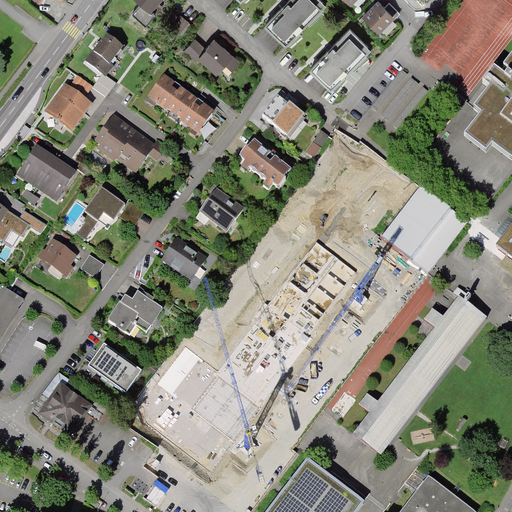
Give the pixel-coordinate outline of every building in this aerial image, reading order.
[(162,0),(140,0),(143,3),(135,11),(148,24),(156,15),(152,11),(162,0)] [(326,2),(323,0),(285,0),(265,21),(286,43),(326,2)] [(376,3),(362,17),(379,34),(381,31),(387,36),(397,26),(393,21),(400,14),(389,3),(384,8),(382,6),(378,1),(376,3)] [(178,37),(190,22),(182,15),(169,29),(178,37)] [(371,47),(350,26),(310,65),(330,86),(371,47)] [(125,50),(108,38),(89,64),(105,75),(125,50)] [(206,47),(195,38),(185,50),(196,59),(199,56),(217,71),(225,62),(233,69),(240,61),(214,38),(206,47)] [(511,56),(506,65),(511,69),(506,76),(496,69),(487,81),(492,85),(476,105),(484,112),(468,134),(488,149),(494,141),(511,154),(511,56)] [(374,106),(399,127),(429,92),(404,71),(374,106)] [(107,97),(117,84),(105,75),(95,88),(107,97)] [(92,86),(79,77),(72,86),(86,95),(92,86)] [(164,112),(180,89),(163,77),(147,101),(164,112)] [(92,104),(65,85),(57,95),(46,112),(73,131),(84,116),(92,104)] [(181,124),(197,100),(180,89),(164,112),(181,124)] [(305,115),(278,95),(262,117),(289,137),(305,115)] [(198,135),(214,112),(197,100),(181,124),(198,135)] [(156,147),(114,118),(95,145),(137,174),(150,155),(163,164),(172,152),(159,143),(156,147)] [(30,130),(25,126),(19,135),(23,138),(30,130)] [(328,137),(322,132),(307,153),(313,157),(328,137)] [(281,163),(254,140),(240,157),(244,161),(241,165),(248,171),(251,167),(266,180),(264,183),(270,188),(273,184),(279,188),(286,178),(285,177),(296,164),(287,156),(281,163)] [(36,146),(17,175),(37,189),(56,160),(36,146)] [(56,160),(37,189),(57,202),(76,173),(56,160)] [(243,209),(217,189),(200,212),(227,231),(243,209)] [(470,225),(422,189),(385,238),(432,274),(470,225)] [(41,199),(27,190),(23,197),(36,206),(41,199)] [(126,206),(102,190),(84,215),(89,218),(79,234),(89,241),(101,222),(110,228),(126,206)] [(145,212),(132,203),(122,217),(136,226),(145,212)] [(46,225),(24,211),(19,218),(0,205),(0,238),(4,241),(11,230),(22,237),(29,226),(40,234),(46,225)] [(511,226),(497,246),(511,257),(511,226)] [(207,258),(178,239),(163,262),(192,281),(207,258)] [(80,259),(53,241),(41,257),(68,276),(80,259)] [(105,266),(90,256),(81,269),(96,279),(105,266)] [(0,336),(24,300),(0,285),(0,336)] [(473,298),(458,287),(453,294),(460,299),(445,318),(433,309),(425,321),(435,328),(379,404),(368,396),(361,406),(372,414),(356,436),(383,456),(434,387),(487,316),(469,303),(473,298)] [(154,299),(140,290),(133,300),(126,296),(121,304),(120,303),(109,321),(130,334),(135,325),(147,332),(162,309),(152,302),(154,299)] [(142,372),(104,344),(90,364),(84,359),(75,371),(90,382),(97,372),(126,394),(142,372)] [(102,414),(61,384),(39,414),(71,437),(85,418),(94,425),(102,414)] [(310,461),(269,511),(356,511),(364,503),(310,461)] [(473,511),(429,477),(401,511),(473,511)]
